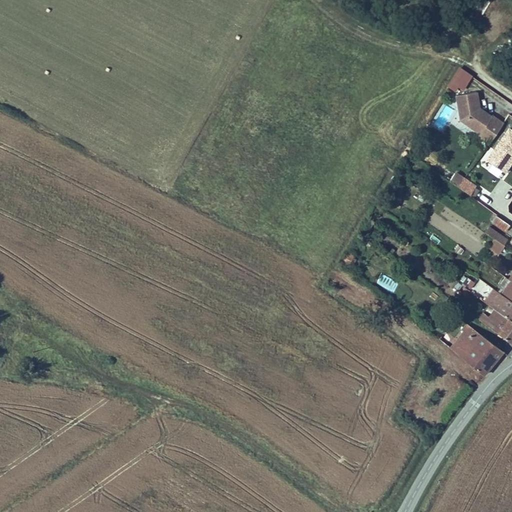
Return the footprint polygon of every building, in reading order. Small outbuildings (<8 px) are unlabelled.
[(461,70),(449,88),(455,92),(458,87),(462,90),(471,77),(461,70)] [(477,92),(456,97),(461,122),(479,134),(477,137),(489,145),(504,124),(492,115),(491,117),(481,110),(477,92)] [(506,173),(511,165),(511,127),(511,128),(488,161),(506,173)] [(477,186),(456,173),(450,182),(471,196),(477,186)] [(396,217),(404,210),(395,202),(388,209),(396,217)] [(505,233),(509,227),(501,221),(494,216),(490,223),(505,233)] [(485,234),(507,248),(511,242),(510,241),(489,227),(485,234)] [(379,287),(394,290),(396,279),(381,276),(379,287)] [(511,301),(511,281),(507,278),(498,292),(511,301)] [(511,322),(511,301),(498,292),(494,290),(489,297),(487,296),(484,301),(493,308),(511,322)] [(509,342),(511,337),(511,322),(493,308),(488,315),(481,311),(477,317),(509,342)] [(486,375),(504,351),(469,322),(463,329),(466,332),(464,334),(454,348),(486,375)]
